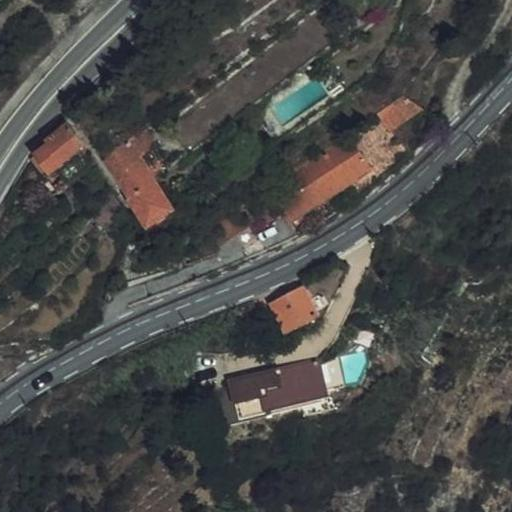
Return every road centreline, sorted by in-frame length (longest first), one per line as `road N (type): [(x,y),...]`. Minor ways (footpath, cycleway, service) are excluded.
road 1 (secondary): [(0,404),(75,355),(362,220),(511,77)]
road 2 (unknown): [(362,220),(360,292),(332,333),(291,355),(206,378)]
road 3 (motorway): [(0,168),(51,94),(148,0)]
